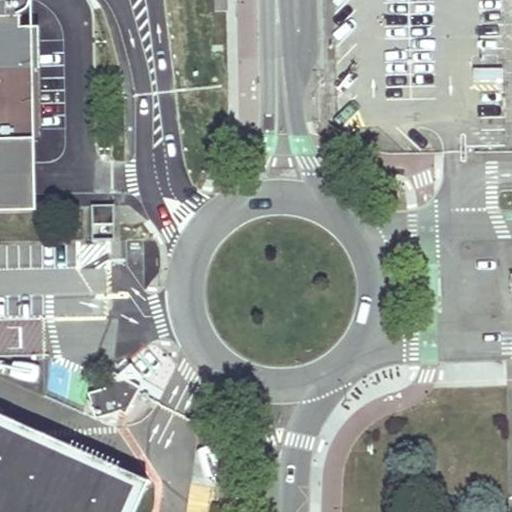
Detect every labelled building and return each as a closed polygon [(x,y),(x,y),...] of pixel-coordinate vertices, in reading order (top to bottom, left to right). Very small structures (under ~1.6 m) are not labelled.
[(25,0),(0,0),(0,214),(28,214),(27,142),(19,142),(16,18),(20,14),(27,1),(25,0)] [(214,0),(214,12),(227,12),(227,0),(214,0)] [(19,142),(27,142),(24,18),(16,18),(19,142)] [(112,241),(111,206),(91,207),(91,241),(112,241)] [(95,417),(119,411),(125,414),(140,385),(111,370),(104,386),(86,392),(95,417)] [(134,511),(147,482),(38,435),(0,419),(0,511),(134,511)]
